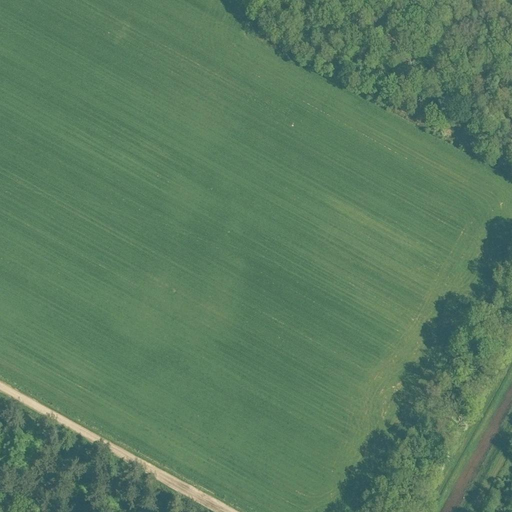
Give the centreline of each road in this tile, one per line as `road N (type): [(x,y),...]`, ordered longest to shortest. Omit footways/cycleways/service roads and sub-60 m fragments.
road 1 (track): [(377,511),(511,260),(511,145),(466,0)]
road 2 (track): [(470,511),(511,438),(511,357),(427,511)]
road 3 (track): [(0,390),(220,511)]
